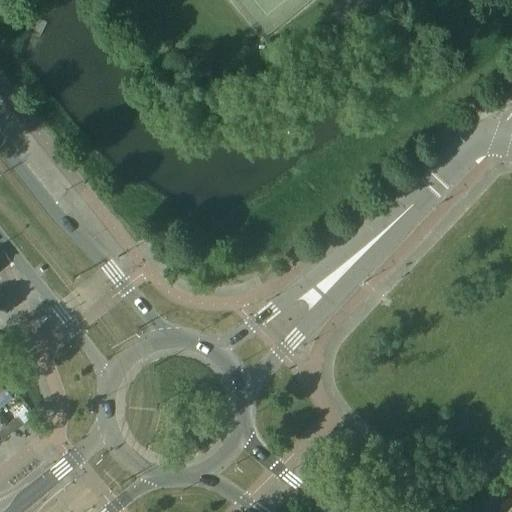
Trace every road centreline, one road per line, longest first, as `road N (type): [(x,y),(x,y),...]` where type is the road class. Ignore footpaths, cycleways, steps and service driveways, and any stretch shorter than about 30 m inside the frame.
road 1 (residential): [(242,392),(433,185)]
road 2 (residential): [(433,185),(215,352)]
road 3 (tertiary): [(164,340),(0,144)]
road 4 (secondary): [(107,430),(10,511)]
road 5 (tertiary): [(33,282),(111,379)]
